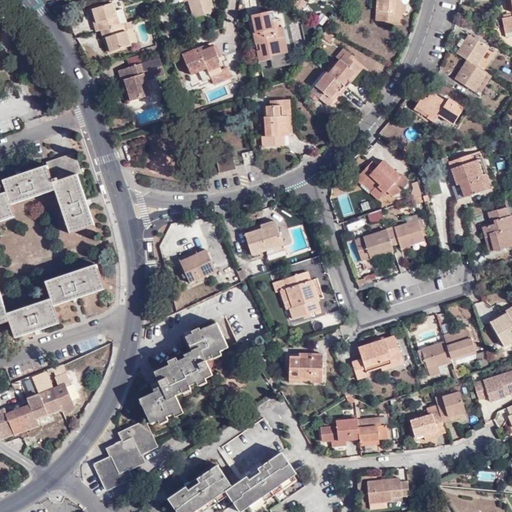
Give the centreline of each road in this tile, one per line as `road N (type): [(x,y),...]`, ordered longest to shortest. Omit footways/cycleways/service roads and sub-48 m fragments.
road 1 (residential): [(491,437),(429,462),(317,465),(275,407),(136,502),(100,511)]
road 2 (secondary): [(53,476),(104,411),(129,346),(136,291),(126,215)]
road 3 (residential): [(312,177),(359,321),(477,286)]
road 4 (secondary): [(126,215),(82,85),(28,0)]
road 5 (residential): [(430,0),(392,93),(312,177)]
road 6 (residential): [(312,177),(233,200),(126,215)]
